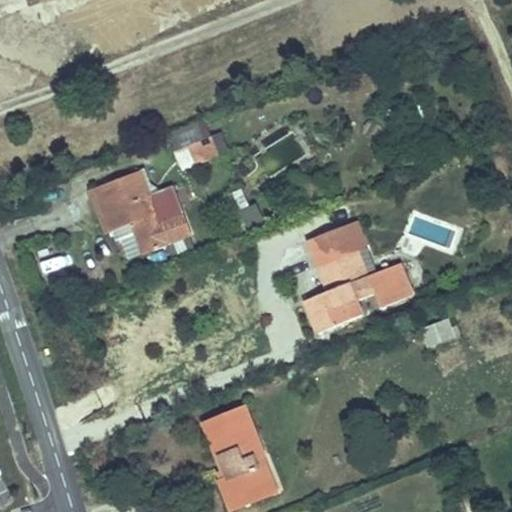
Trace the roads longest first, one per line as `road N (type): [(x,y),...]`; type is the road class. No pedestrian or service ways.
road 1 (track): [(0,113),(283,0)]
road 2 (tertiary): [(0,288),(72,511)]
